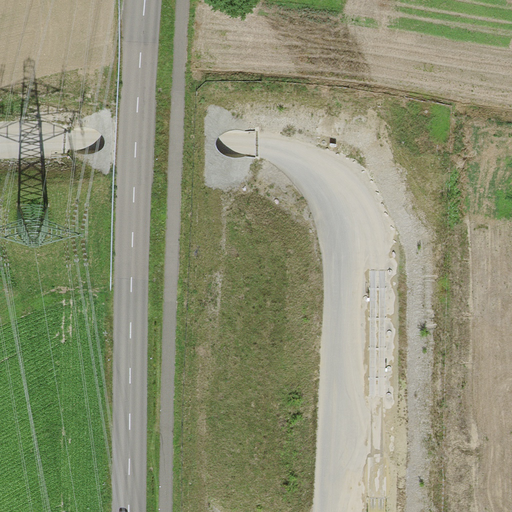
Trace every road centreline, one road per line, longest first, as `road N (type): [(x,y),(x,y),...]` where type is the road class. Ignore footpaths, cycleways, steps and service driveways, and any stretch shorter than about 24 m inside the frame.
road 1 (track): [(0,145),(258,144),(322,163),(344,213),(343,511)]
road 2 (tertiary): [(125,511),(142,0)]
